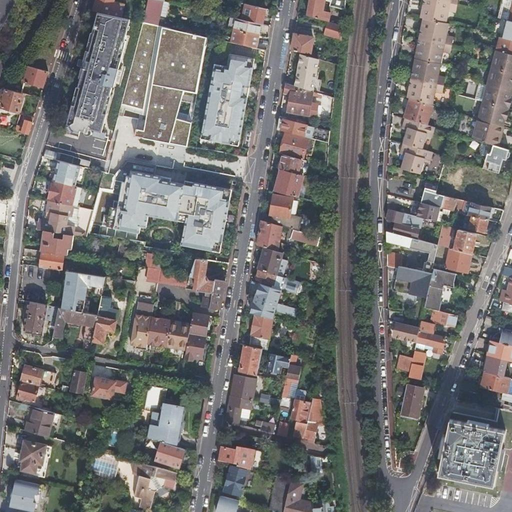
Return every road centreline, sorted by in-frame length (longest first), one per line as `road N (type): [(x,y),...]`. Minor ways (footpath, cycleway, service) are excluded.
road 1 (residential): [(395,509),(383,477),(371,241),(372,161),(394,0)]
road 2 (residential): [(287,0),(212,422)]
road 3 (residential): [(0,411),(20,200),(82,0)]
road 4 (residential): [(511,212),(408,494),(395,509)]
road 5 (residential): [(212,422),(329,449)]
